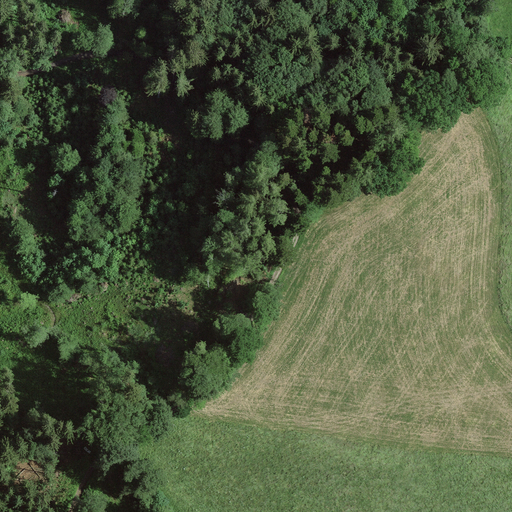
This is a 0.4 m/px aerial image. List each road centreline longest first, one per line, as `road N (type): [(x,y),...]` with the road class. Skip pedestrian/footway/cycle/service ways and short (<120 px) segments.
road 1 (track): [(511,60),(451,39),(419,55),(356,161),(303,220),(242,331),(199,389),(105,448),(72,511)]
road 2 (track): [(0,73),(91,53),(149,55),(273,156),(303,220)]
road 3 (track): [(149,55),(396,23),(420,30),(425,49)]
